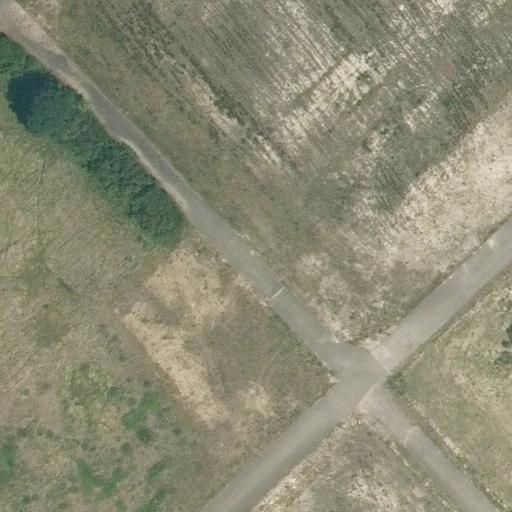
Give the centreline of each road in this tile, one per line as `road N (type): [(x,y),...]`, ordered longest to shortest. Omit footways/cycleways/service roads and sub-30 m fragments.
road 1 (unknown): [(0,1),(363,380)]
road 2 (unknown): [(363,380),(511,242)]
road 3 (unknown): [(363,380),(211,511)]
road 4 (unknown): [(363,380),(491,511)]
